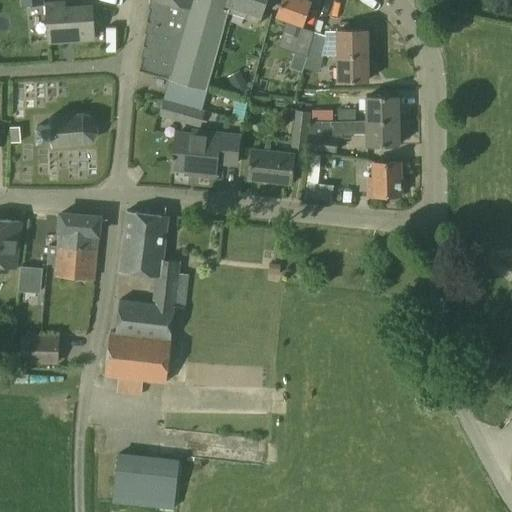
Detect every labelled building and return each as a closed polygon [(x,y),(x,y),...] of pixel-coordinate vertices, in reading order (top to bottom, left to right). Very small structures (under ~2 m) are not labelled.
[(140,57),(142,58),(138,71),(169,80),(163,100),(202,110),(206,91),(228,13),(244,18),(244,19),(258,24),(261,17),(266,0),(150,0),(148,9),(149,10),(145,22),(147,23),(144,33),(145,33),(142,47),(143,48),(140,57)] [(309,0),(282,0),(276,17),(287,21),(284,30),(299,35),(294,52),(295,53),(291,67),(291,68),(300,71),(302,71),(303,69),(303,68),(308,52),(314,32),(301,28),(302,26),(311,0),(309,0)] [(46,4),(49,43),(94,40),(92,7),(64,8),(64,3),(46,4)] [(337,57),(368,57),(368,30),(337,30),(337,57)] [(314,32),(308,52),(323,56),(326,45),(326,40),(326,35),(314,32)] [(308,52),(303,68),(318,72),(323,56),(308,52)] [(368,81),(368,57),(337,57),(338,82),(368,81)] [(366,121),(399,121),(399,97),(366,97),(366,121)] [(205,112),(163,101),(159,117),(200,128),(205,112)] [(356,121),(356,110),(337,110),(338,121),(356,121)] [(306,149),(310,122),(311,113),(296,111),(291,146),(306,149)] [(51,140),(51,146),(92,142),(97,132),(97,128),(97,124),(92,116),(82,113),(49,117),(50,125),(36,126),(36,134),(37,141),(51,140)] [(310,122),(309,134),(307,150),(337,153),(338,139),(351,139),(351,135),(366,134),(367,146),(399,146),(399,121),(366,121),(356,121),(338,121),(310,122)] [(21,143),(20,127),(10,128),(11,144),(21,143)] [(218,139),(175,135),(172,169),(198,171),(198,174),(215,176),(217,162),(237,164),(239,137),(218,135),(218,139)] [(252,150),(249,180),(291,184),(294,155),(252,150)] [(306,199),(331,201),(333,185),(325,185),(326,176),(319,175),(321,153),(310,152),(306,199)] [(368,197),(400,196),(399,162),(373,163),(373,178),(367,178),(368,197)] [(175,307),(181,308),(185,274),(179,273),(181,262),(163,260),(168,216),(126,211),(119,272),(155,276),(153,302),(119,298),(116,332),(110,331),(105,377),(118,379),(116,393),(141,396),(143,381),(166,384),(171,339),(174,311),(175,307)] [(61,214),(58,246),(49,246),(49,247),(97,252),(100,217),(61,214)] [(0,266),(15,268),(20,223),(0,220),(0,266)] [(97,252),(49,247),(47,264),(56,264),(55,275),(76,277),(78,280),(86,281),(89,278),(94,279),(97,252)] [(41,293),(44,268),(21,266),(18,291),(41,293)] [(21,363),(59,364),(59,335),(41,335),(22,335),(21,363)] [(179,460),(118,452),(118,455),(112,503),(174,510),(179,460)]
